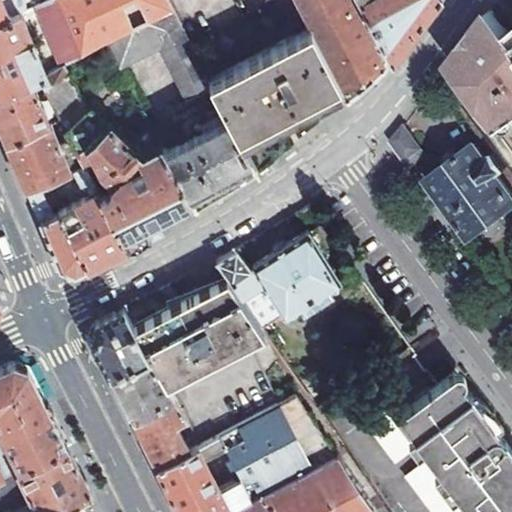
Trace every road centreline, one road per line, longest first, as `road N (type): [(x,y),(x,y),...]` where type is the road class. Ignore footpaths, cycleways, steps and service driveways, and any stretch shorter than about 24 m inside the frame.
road 1 (residential): [(43,317),(190,243),(333,150)]
road 2 (residential): [(511,387),(333,150)]
road 3 (secondary): [(43,317),(140,511)]
road 4 (residential): [(333,150),(391,94),(464,0)]
